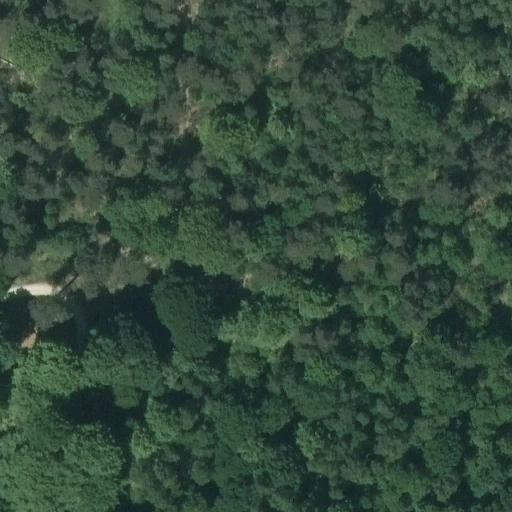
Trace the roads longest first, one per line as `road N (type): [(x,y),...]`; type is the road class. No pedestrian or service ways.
road 1 (track): [(185,0),(178,240),(84,320)]
road 2 (track): [(0,298),(42,285),(78,303),(82,373),(103,426),(85,511)]
